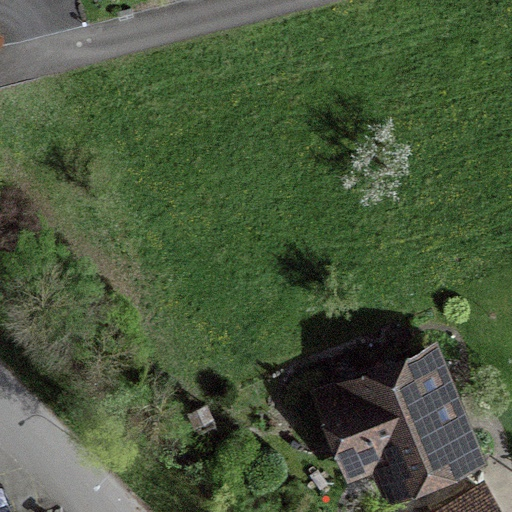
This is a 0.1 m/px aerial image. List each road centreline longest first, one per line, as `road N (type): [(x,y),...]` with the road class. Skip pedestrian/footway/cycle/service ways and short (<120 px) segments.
road 1 (residential): [(257,0),(0,65)]
road 2 (residential): [(0,403),(109,511)]
